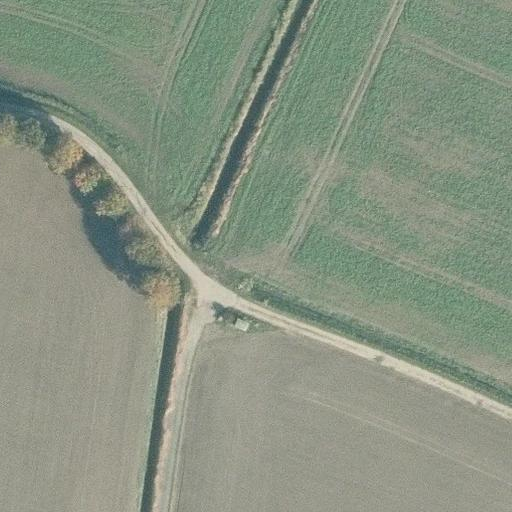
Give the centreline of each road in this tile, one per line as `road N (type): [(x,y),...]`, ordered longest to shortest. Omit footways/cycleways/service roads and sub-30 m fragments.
road 1 (track): [(162,511),(181,381),(206,291),(254,319),(511,420)]
road 2 (unclassified): [(0,105),(65,127),(103,157),(206,291)]
